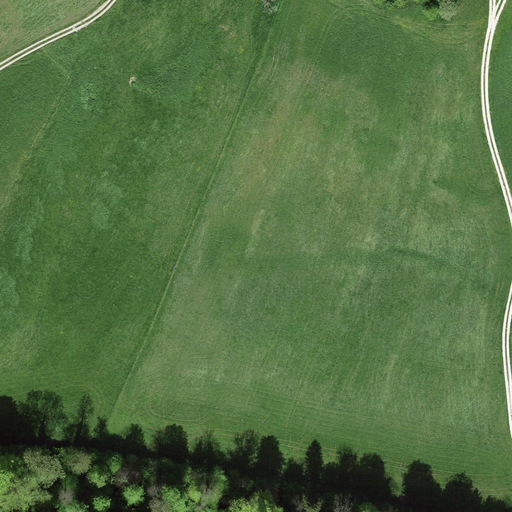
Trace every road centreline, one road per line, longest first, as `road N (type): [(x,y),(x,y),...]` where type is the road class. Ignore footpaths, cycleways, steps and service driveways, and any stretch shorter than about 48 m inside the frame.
road 1 (track): [(511,213),(483,98),(493,0)]
road 2 (track): [(113,0),(0,67)]
road 3 (track): [(511,416),(505,334),(511,293)]
